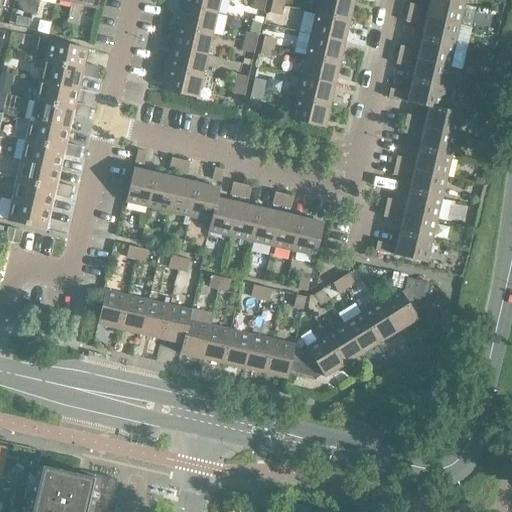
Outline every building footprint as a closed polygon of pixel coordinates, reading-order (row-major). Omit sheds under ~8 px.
[(13,0),(14,1),(19,2),(24,10),(23,13),(36,16),(38,6),(29,3),(29,0),(13,0)] [(98,0),(76,0),(76,4),(71,3),(69,13),(78,15),(81,5),(97,8),(98,0)] [(216,13),(219,0),(184,0),(183,5),(216,13)] [(263,11),(265,2),(256,0),(253,0),(252,9),(263,11)] [(349,21),(354,0),(353,0),(318,0),(315,14),(349,21)] [(459,25),(464,4),(447,0),(429,0),(426,17),(459,25)] [(281,15),(283,6),(271,3),(269,13),(281,15)] [(421,6),(409,4),(407,13),(419,16),(421,6)] [(212,34),(216,13),(183,5),(178,26),(212,34)] [(76,25),(78,15),(69,13),(67,23),(76,25)] [(416,25),(419,16),(407,13),(405,22),(416,25)] [(344,43),(349,21),(315,14),(310,35),(344,43)] [(454,46),(459,25),(426,17),(421,38),(454,46)] [(17,19),(15,27),(27,30),(28,21),(17,19)] [(207,55),(212,34),(178,26),(173,48),(207,55)] [(256,44),(258,35),(246,32),(244,41),(256,44)] [(339,63),(344,43),(310,35),(306,56),(339,63)] [(264,36),(261,45),(273,48),(275,39),(264,36)] [(449,67),(454,46),(421,38),(416,59),(449,67)] [(48,40),(43,61),(82,70),(81,76),(89,78),(92,66),(84,64),(87,49),(48,40)] [(254,53),(256,44),(244,41),(242,51),(254,53)] [(271,57),(273,48),(261,45),(259,55),(271,57)] [(411,48),(399,46),(397,55),(409,58),(411,48)] [(202,76),(207,55),(173,48),(168,68),(202,76)] [(407,67),(409,58),(397,55),(395,64),(407,67)] [(334,85),(339,63),(306,56),(301,77),(334,85)] [(444,88),(449,67),(416,59),(411,80),(444,88)] [(78,90),(81,76),(82,70),(43,61),(39,81),(78,90)] [(99,68),(92,66),(89,78),(97,79),(99,68)] [(197,98),(202,76),(168,68),(163,90),(197,98)] [(13,75),(1,72),(0,76),(0,92),(5,94),(8,95),(13,75)] [(246,86),(248,77),(236,74),(234,84),(246,86)] [(329,106),(334,85),(301,77),(296,98),(329,106)] [(254,78),(252,88),(263,90),(266,81),(254,78)] [(440,109),(444,88),(411,80),(406,102),(427,107),(440,109)] [(75,104),(78,90),(39,81),(34,101),(73,110),(72,115),(80,117),(83,106),(75,104)] [(473,81),(470,94),(484,97),(487,84),(473,81)] [(244,95),(246,86),(234,84),(232,93),(244,95)] [(261,99),(263,90),(252,88),(250,97),(261,99)] [(387,98),(399,101),(401,91),(389,89),(387,98)] [(324,128),(329,106),(296,98),(291,120),(324,128)] [(69,129),(72,115),(73,110),(34,101),(30,121),(69,129)] [(90,107),(83,106),(80,117),(87,119),(90,107)] [(461,114),(440,109),(427,107),(423,128),(456,135),(461,114)] [(406,114),(404,123),(416,126),(418,117),(406,114)] [(65,144),(69,129),(30,121),(25,140),(64,149),(63,155),(71,157),(74,145),(65,144)] [(413,135),(416,126),(404,123),(402,133),(413,135)] [(451,156),(456,135),(423,128),(418,149),(451,156)] [(60,169),(63,155),(64,149),(25,140),(21,160),(60,169)] [(81,147),(74,145),(71,157),(78,159),(81,147)] [(446,178),(451,156),(418,149),(413,170),(446,178)] [(134,161),(135,161),(144,164),(147,152),(137,150),(134,161)] [(408,159),(396,156),(394,165),(406,168),(408,159)] [(178,171),(180,160),(171,158),(168,169),(178,171)] [(56,183),(60,169),(21,160),(16,180),(55,189),(54,195),(62,197),(64,185),(56,183)] [(190,162),(180,160),(178,171),(187,174),(190,162)] [(404,177),(406,168),(394,165),(392,175),(404,177)] [(221,181),(222,177),(223,170),(214,167),(211,179),(221,181)] [(147,207),(155,174),(133,169),(125,202),(147,207)] [(441,199),(446,178),(413,170),(408,191),(441,199)] [(168,212),(176,179),(155,174),(147,207),(168,212)] [(189,217),(197,183),(176,179),(168,212),(189,217)] [(50,209),(54,195),(55,189),(16,180),(11,200),(50,209)] [(239,196),(242,184),(232,182),(230,194),(239,196)] [(219,188),(197,183),(189,217),(210,222),(211,222),(217,198),(219,188)] [(251,187),(242,184),(239,196),(248,198),(251,187)] [(72,187),(64,185),(62,197),(69,199),(72,187)] [(437,220),(441,199),(408,191),(403,212),(437,220)] [(281,206),(284,194),(274,192),(272,204),(281,206)] [(293,196),(284,194),(281,206),(290,208),(293,196)] [(230,237),(237,203),(217,198),(211,222),(210,222),(208,231),(230,237)] [(398,201),(387,198),(384,207),(396,210),(398,201)] [(45,230),(50,209),(11,200),(7,221),(45,230)] [(251,242),(258,208),(237,203),(230,237),(251,242)] [(394,219),(396,210),(384,207),(382,217),(394,219)] [(272,246),(279,213),(258,208),(251,242),(272,246)] [(432,241),(437,220),(403,212),(398,233),(432,241)] [(293,251),(301,218),(279,213),(272,246),(293,251)] [(322,223),(301,218),(293,251),(315,256),(322,223)] [(4,240),(19,244),(22,231),(7,227),(4,240)] [(427,263),(432,241),(398,233),(393,255),(427,263)] [(388,244),(377,241),(374,250),(386,253),(388,244)] [(135,260),(138,248),(128,246),(126,257),(135,260)] [(145,262),(147,250),(138,248),(135,260),(145,262)] [(177,269),(180,258),(171,256),(168,267),(177,269)] [(187,272),(189,260),(180,258),(177,269),(187,272)] [(166,268),(163,280),(173,283),(176,271),(166,268)] [(354,283),(348,273),(340,278),(346,288),(354,283)] [(218,289),(220,277),(211,275),(208,287),(218,289)] [(227,291),(230,280),(220,277),(218,289),(227,291)] [(307,291),(307,290),(309,280),(300,278),(297,289),(307,291)] [(346,288),(340,278),(332,283),(338,293),(346,288)] [(404,290),(401,292),(413,312),(417,310),(424,312),(431,283),(407,278),(404,290)] [(260,299),(262,287),(253,285),(250,297),(260,299)] [(269,301),(272,289),(262,287),(260,299),(269,301)] [(322,290),(314,295),(320,305),(328,300),(322,290)] [(413,312),(401,292),(399,290),(380,301),(398,330),(417,319),(413,312)] [(119,329),(127,296),(105,291),(97,324),(119,329)] [(302,309),(305,297),(296,295),(293,307),(302,309)] [(140,334),(148,301),(127,296),(119,329),(140,334)] [(161,339),(169,306),(148,301),(140,334),(161,339)] [(380,342),(398,330),(380,301),(362,313),(380,342)] [(182,344),(187,320),(188,320),(191,311),(169,306),(161,339),(182,344)] [(361,353),(380,342),(362,313),(343,324),(361,353)] [(209,325),(188,320),(187,320),(182,344),(179,354),(201,359),(209,325)] [(343,365),(361,353),(343,324),(325,336),(343,365)] [(222,364),(230,330),(209,325),(201,359),(222,364)] [(243,368),(251,335),(230,330),(222,364),(243,368)] [(265,373),(272,340),(251,335),(243,368),(265,373)] [(324,377),(343,365),(325,336),(306,348),(307,350),(320,371),(324,377)] [(287,374),(293,350),(294,345),(272,340),(265,373),(286,378),(287,374)] [(307,350),(304,352),(293,350),(287,374),(315,380),(317,373),(320,371),(307,350)] [(109,511),(116,483),(113,478),(103,476),(103,480),(80,475),(81,471),(80,470),(79,474),(38,465),(28,508),(26,508),(25,511),(109,511)]
